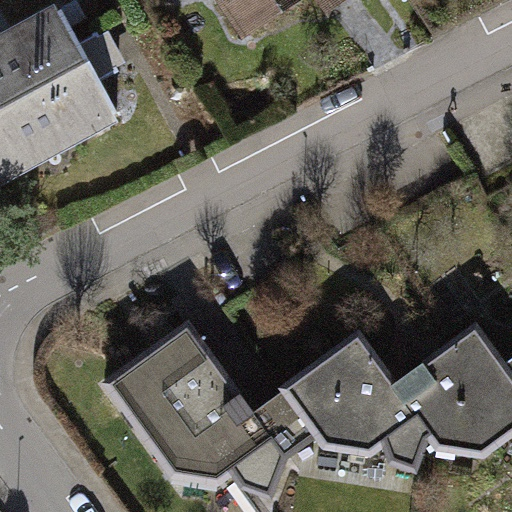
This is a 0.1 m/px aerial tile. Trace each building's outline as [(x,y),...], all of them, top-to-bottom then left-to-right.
[(229,0),(266,53),(336,0),(229,0)] [(72,19),(5,56),(67,169),(135,132),(72,19)] [(5,56),(0,59),(0,205),(67,169),(5,56)] [(215,302),(106,379),(180,483),(231,493),(313,437),(286,402),(215,302)] [(511,378),(486,343),(406,394),(428,429),(445,462),(496,472),(511,459),(511,378)] [(371,349),(286,402),(313,437),(331,461),(382,469),(428,429),(406,394),(371,349)]
